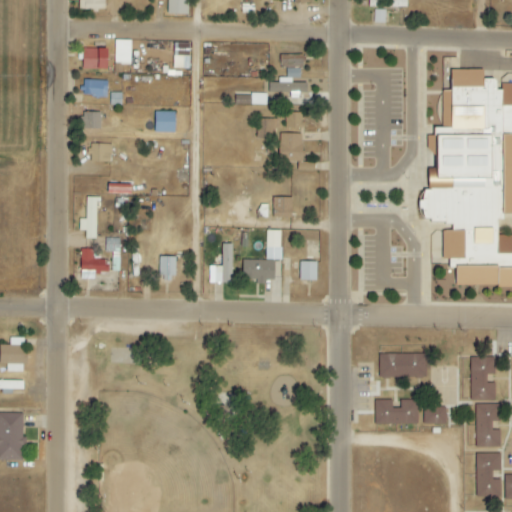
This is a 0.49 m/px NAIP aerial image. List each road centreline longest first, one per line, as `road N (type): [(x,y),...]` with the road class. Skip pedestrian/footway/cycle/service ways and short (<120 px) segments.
road 1 (tertiary): [(511,318),(205,309),(0,313)]
road 2 (residential): [(343,511),(337,0)]
road 3 (residential): [(63,511),(65,0)]
road 4 (residential): [(511,41),(65,33)]
